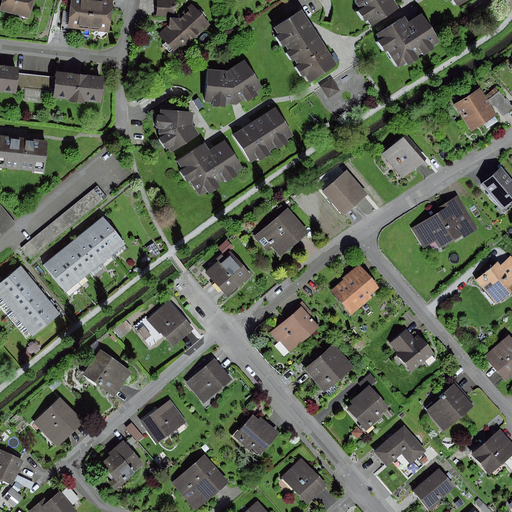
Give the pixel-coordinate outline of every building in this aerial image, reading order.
[(35,0),(6,0),(3,9),(31,17),(35,0)] [(93,1),(81,0),(74,0),(71,27),(90,29),(93,1)] [(174,0),(164,0),(159,0),(159,15),(174,16),(174,0)] [(363,19),(367,26),(393,9),(387,0),(350,0),(351,3),(355,10),(353,12),(359,22),(363,19)] [(111,3),(93,1),(90,29),(108,32),(111,3)] [(161,33),(175,50),(182,45),(185,48),(211,26),(195,6),(161,33)] [(303,10),(275,27),(280,34),(277,36),(284,46),(287,44),(292,51),(289,53),(294,60),(296,58),(301,66),(298,68),(304,76),(307,74),(312,82),(338,65),(303,10)] [(395,21),(373,36),(394,68),(434,42),(417,16),(399,28),(395,21)] [(228,74),(209,73),(207,103),(214,103),(214,106),(228,107),(228,104),(238,105),(242,102),(244,106),(259,95),(257,93),(262,89),(244,63),(228,74)] [(22,70),(0,66),(0,91),(18,94),(19,86),(21,74),(22,70)] [(58,78),(21,74),(19,86),(48,89),(50,93),(56,93),(58,78)] [(105,79),(59,74),(58,78),(56,93),(56,97),(72,99),(71,103),(84,104),(85,101),(102,103),(105,79)] [(320,86),(329,98),(341,88),(331,77),(320,86)] [(511,108),(499,87),(488,94),(501,115),(511,108)] [(483,90),(456,105),(471,132),(498,117),(483,90)] [(276,108),(233,136),(251,164),(259,159),(260,161),(272,153),(271,151),(276,147),(278,150),(291,142),(289,140),(295,137),(276,108)] [(170,145),(172,150),(178,146),(179,148),(200,135),(195,127),(192,112),(164,110),(163,118),(160,117),(159,128),(162,128),(161,137),(159,138),(165,148),(170,145)] [(48,143),(0,136),(0,165),(44,171),(48,143)] [(405,138),(384,154),(404,180),(425,164),(405,138)] [(191,182),(202,198),(209,194),(210,196),(224,187),(223,186),(229,182),(230,184),(240,178),(238,174),(244,170),(227,142),(212,151),(208,144),(178,162),(185,172),(184,174),(190,182),(191,182)] [(511,178),(503,168),(481,187),(502,212),(511,203),(511,178)] [(350,172),(324,193),(344,218),(370,197),(350,172)] [(108,198),(98,186),(23,247),(33,259),(108,198)] [(442,212),(413,228),(425,249),(438,242),(443,250),(483,226),(463,193),(439,207),(442,212)] [(0,203),(0,231),(1,231),(3,234),(16,224),(0,203)] [(261,233),(281,256),(309,233),(289,209),(286,212),(282,206),(276,212),(280,217),(261,233)] [(104,218),(92,228),(113,255),(126,245),(104,218)] [(92,228),(80,238),(102,265),(113,255),(92,228)] [(80,238),(69,247),(91,274),(102,265),(80,238)] [(69,247),(58,255),(80,283),(91,274),(69,247)] [(230,251),(206,273),(226,296),(251,274),(230,251)] [(58,255),(46,265),(68,293),(80,283),(58,255)] [(498,263),(477,281),(498,305),(511,293),(511,258),(501,266),(498,263)] [(0,294),(6,302),(33,280),(23,267),(0,285),(0,294)] [(372,295),(379,289),(361,268),(332,292),(353,317),(375,298),(372,295)] [(15,314),(43,292),(33,280),(6,302),(15,314)] [(25,326),(52,304),(43,292),(15,314),(25,326)] [(196,330),(170,302),(148,321),(173,349),(196,330)] [(25,326),(34,337),(61,315),(52,304),(25,326)] [(303,307),(272,333),(289,354),(320,328),(303,307)] [(405,330),(390,343),(399,354),(396,357),(411,374),(433,355),(418,337),(415,340),(405,330)] [(505,383),(511,377),(511,337),(510,335),(484,356),(505,383)] [(335,346),(308,369),(327,391),(355,368),(335,346)] [(135,373),(103,350),(83,377),(117,399),(135,373)] [(27,351),(20,356),(25,363),(32,358),(27,351)] [(236,380),(218,358),(184,385),(202,407),(236,380)] [(368,385),(377,379),(372,372),(363,378),(368,385)] [(347,409),(366,432),(383,419),(380,415),(388,408),(369,384),(349,400),(353,405),(347,409)] [(456,386),(427,412),(445,432),(473,406),(456,386)] [(86,423),(61,398),(36,424),(61,448),(86,423)] [(190,426),(171,400),(139,423),(158,446),(190,426)] [(258,413),(234,437),(250,453),(254,449),(260,455),(280,435),(258,413)] [(406,428),(376,453),(388,467),(404,453),(412,464),(426,453),(406,428)] [(511,446),(499,432),(472,455),(491,477),(511,458),(511,446)] [(97,472),(116,493),(137,475),(135,472),(142,465),(124,444),(112,455),(109,451),(97,462),(103,468),(97,472)] [(26,461),(0,448),(0,480),(12,485),(26,461)] [(206,456),(172,484),(194,511),(196,511),(230,484),(206,456)] [(328,487),(302,459),(284,477),(310,504),(328,487)] [(440,469),(414,491),(430,510),(456,487),(440,469)] [(10,489),(4,497),(15,505),(21,497),(10,489)] [(48,499),(31,511),(78,511),(63,493),(51,503),(48,499)] [(459,499),(454,504),(457,508),(463,504),(459,499)] [(488,511),(490,511),(479,499),(475,502),(477,504),(476,504),(483,511),(488,511)] [(267,511),(259,503),(248,511),(267,511)]
